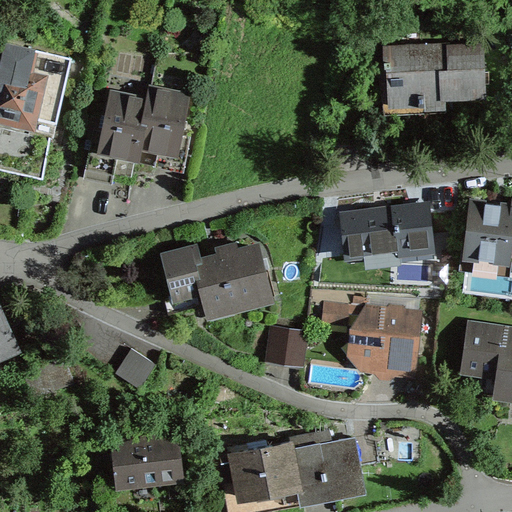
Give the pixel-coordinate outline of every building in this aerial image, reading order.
[(72,58),(6,42),(0,68),(0,116),(7,118),(5,125),(54,137),(72,58)] [(450,44),(385,47),(386,70),(389,70),(390,104),(419,103),(419,106),(425,106),(424,96),(442,95),(442,98),(484,96),(482,45),(450,46),(450,44)] [(180,134),(188,95),(152,88),(149,101),(140,144),(159,148),(156,165),(183,171),(190,136),(180,134)] [(140,144),(149,101),(112,93),(104,131),(94,129),(84,177),(112,183),(117,157),(136,161),(140,144)] [(336,118),(332,143),(369,135),(364,110),(336,118)] [(30,204),(0,197),(0,228),(23,234),(30,204)] [(509,224),(511,205),(473,200),(466,255),(507,261),(511,225),(509,224)] [(430,206),(414,208),(416,236),(432,235),(430,206)] [(414,208),(343,215),(347,255),(418,247),(416,236),(414,208)] [(197,262),(202,261),(197,242),(161,252),(172,294),(173,296),(195,289),(203,287),(197,262)] [(222,250),(223,255),(202,261),(197,262),(203,287),(210,312),(264,298),(258,273),(265,271),(258,247),(238,252),(236,246),(222,250)] [(172,294),(165,296),(170,313),(199,305),(195,289),(173,296),(172,294)] [(0,348),(17,341),(0,303),(0,348)] [(413,337),(415,312),(402,311),(402,306),(392,305),(387,310),(366,308),(364,328),(350,340),(366,362),(373,356),(381,357),(380,372),(390,373),(396,369),(410,370),(412,349),(417,350),(418,341),(413,337)] [(498,372),(504,330),(468,325),(463,367),(498,372)] [(306,334),(275,329),(270,359),(301,364),(306,334)] [(511,330),(504,330),(498,372),(496,385),(511,387),(511,330)] [(157,363),(131,347),(115,372),(140,388),(157,363)] [(65,354),(21,368),(30,394),(74,380),(65,354)] [(296,440),(291,441),(304,505),(364,494),(354,437),(333,441),(331,429),(295,436),(296,440)] [(182,476),(176,430),(158,432),(159,437),(113,443),(118,484),(182,476)] [(244,511),(264,511),(304,505),(291,441),(221,454),(222,462),(234,460),(237,479),(223,482),(228,509),(243,506),(244,511)]
